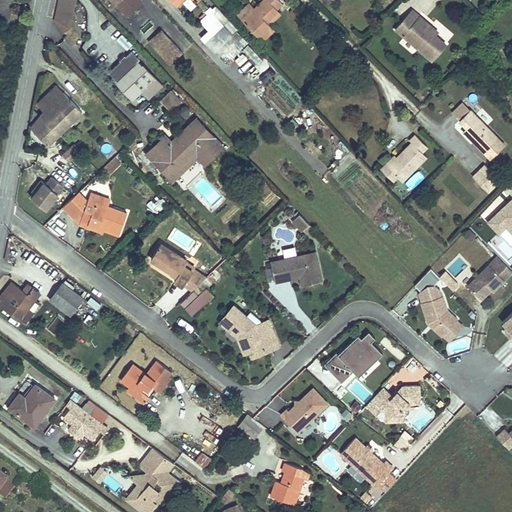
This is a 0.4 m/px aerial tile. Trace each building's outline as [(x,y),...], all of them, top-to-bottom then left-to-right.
[(77,0),(58,0),(55,17),(64,35),(71,28),(77,0)] [(141,1),(139,0),(110,0),(127,16),(141,1)] [(269,23),(280,12),(276,8),(282,3),(279,0),(265,0),(256,9),(243,21),(257,34),(269,23)] [(243,21),(256,9),(249,2),(237,13),(243,21)] [(301,13),(295,7),(289,12),(296,18),(301,13)] [(224,63),(246,40),(211,8),(198,22),(207,31),(199,39),(224,63)] [(435,35),(428,30),(431,26),(412,10),(396,29),(432,60),(446,44),(435,35)] [(274,29),(269,23),(257,34),(262,40),(274,29)] [(431,26),(428,30),(435,35),(438,32),(431,26)] [(183,52),(172,40),(162,29),(148,41),(169,65),(183,52)] [(116,40),(126,50),(131,45),(121,35),(116,40)] [(257,66),(262,61),(248,45),(243,50),(257,66)] [(162,85),(141,63),(139,64),(137,61),(139,59),(131,50),(126,56),(120,61),(109,71),(135,99),(142,92),(149,98),(162,85)] [(246,58),(239,65),(245,71),(253,64),(246,58)] [(264,85),(275,74),(269,69),(258,80),(264,85)] [(48,144),(82,111),(57,85),(51,91),(54,95),(41,107),(45,111),(31,127),(48,144)] [(170,110),(181,100),(171,90),(160,100),(170,110)] [(505,145),(463,103),(453,113),(460,120),(459,121),(466,128),(463,131),(491,159),(505,145)] [(222,146),(197,120),(171,144),(165,137),(148,153),(165,171),(174,163),(179,169),(196,153),(205,163),(222,146)] [(427,156),(422,152),(427,147),(415,134),(409,140),(412,143),(397,157),(388,167),(398,177),(402,181),(427,156)] [(81,150),(75,144),(63,154),(69,161),(81,150)] [(394,181),(398,177),(388,167),(397,157),(395,155),(381,168),(394,181)] [(110,175),(121,163),(114,156),(103,168),(110,175)] [(339,179),(355,167),(350,160),(334,172),(339,179)] [(495,180),(498,177),(485,164),(473,177),(488,192),(498,182),(495,180)] [(410,190),(425,179),(420,172),(405,183),(410,190)] [(46,209),(64,186),(52,177),(46,184),(41,180),(35,188),(37,190),(35,194),(32,198),(46,209)] [(117,233),(124,212),(108,206),(109,203),(89,196),(88,201),(79,192),(63,206),(79,224),(85,226),(86,222),(104,229),(117,233)] [(91,192),(89,196),(109,203),(110,199),(91,192)] [(146,196),(139,203),(154,217),(169,201),(162,195),(154,203),(146,196)] [(511,248),(511,200),(509,198),(485,222),(511,248)] [(303,230),(309,224),(300,213),(291,221),(301,232),(303,230)] [(86,222),(85,226),(103,232),(104,229),(86,222)] [(306,233),(312,227),(309,224),(303,230),(306,233)] [(470,241),(476,236),(470,229),(464,234),(470,241)] [(194,289),(206,278),(193,271),(195,266),(186,260),(187,259),(162,242),(151,258),(177,275),(174,280),(192,291),(194,289)] [(322,281),(316,252),(271,262),(274,279),(294,275),(294,277),(301,275),(303,285),(322,281)] [(496,288),(511,272),(511,270),(498,256),(468,286),(481,299),(491,290),(494,287),(496,288)] [(431,268),(415,285),(421,292),(419,293),(422,302),(421,302),(428,323),(442,336),(443,335),(458,319),(448,310),(441,290),(434,285),(441,278),(431,268)] [(215,280),(209,274),(206,278),(211,283),(215,280)] [(199,295),(211,283),(206,278),(194,289),(199,295)] [(35,300),(40,293),(32,287),(26,294),(22,291),(11,282),(0,295),(0,303),(20,319),(21,318),(35,300)] [(32,287),(28,283),(22,291),(26,294),(32,287)] [(83,298),(63,283),(50,300),(70,315),(83,298)] [(35,300),(21,318),(27,323),(40,304),(35,300)] [(277,340),(268,320),(261,322),(260,320),(250,311),(246,316),(234,305),(220,321),(238,337),(239,339),(242,338),(247,352),(250,351),(277,340)] [(511,338),(511,312),(502,322),(507,326),(509,328),(507,331),(505,332),(511,338)] [(46,330),(55,336),(64,321),(55,315),(46,330)] [(458,319),(443,335),(450,341),(464,325),(458,319)] [(358,376),(383,353),(371,341),(375,338),(369,331),(361,338),(358,334),(338,353),(336,352),(345,363),(345,366),(335,375),(341,382),(353,371),(358,376)] [(247,352),(242,338),(239,339),(244,353),(247,352)] [(277,340),(250,351),(252,357),(279,345),(277,340)] [(345,366),(345,363),(336,352),(324,364),(335,375),(345,366)] [(159,392),(170,377),(169,375),(172,372),(157,360),(146,374),(133,363),(121,379),(129,386),(139,393),(141,391),(144,387),(146,388),(149,384),(154,388),(159,392)] [(357,379),(348,387),(363,403),(371,395),(357,379)] [(35,426),(55,398),(35,384),(29,393),(31,395),(28,399),(26,398),(20,393),(9,407),(35,426)] [(144,387),(141,391),(148,396),(154,388),(149,384),(146,388),(144,387)] [(403,411),(411,403),(421,403),(420,385),(403,385),(393,395),(384,387),(366,406),(376,415),(379,411),(384,411),(385,422),(403,421),(403,411)] [(139,393),(129,386),(126,390),(144,403),(147,399),(139,393)] [(297,431),(328,403),(314,387),(300,400),(300,404),(296,404),(289,410),(287,408),(281,414),(297,431)] [(108,429),(101,423),(108,414),(98,406),(95,409),(86,402),(82,408),(70,399),(67,403),(72,408),(65,417),(73,424),(69,429),(79,437),(83,432),(92,439),(100,429),(105,433),(108,429)] [(356,411),(361,406),(356,401),(351,406),(356,411)] [(347,419),(352,414),(346,409),(341,414),(347,419)] [(267,428),(247,413),(238,426),(258,441),(267,428)] [(511,429),(509,433),(505,428),(496,436),(508,448),(511,444),(511,429)] [(407,442),(400,436),(395,441),(401,446),(404,445),(407,442)] [(384,463),(371,452),(373,449),(368,444),(366,447),(355,437),(341,453),(376,486),(393,468),(385,461),(384,463)] [(159,506),(162,501),(174,498),(173,488),(179,481),(167,472),(174,463),(154,448),(148,454),(156,461),(148,471),(153,475),(149,481),(143,476),(129,476),(138,483),(147,491),(144,494),(142,498),(141,501),(141,507),(142,510),(144,511),(148,511),(155,503),(159,506)] [(202,451),(195,461),(206,469),(213,459),(202,451)] [(156,461),(148,454),(140,465),(148,471),(156,461)] [(294,504),(304,478),(307,479),(309,473),(303,468),(285,462),(282,470),(285,472),(282,482),(276,480),(271,495),(294,504)] [(100,463),(90,475),(99,482),(108,471),(100,463)] [(153,475),(148,471),(143,476),(149,481),(153,475)] [(40,488),(23,475),(16,484),(30,495),(34,491),(37,493),(37,492),(40,488)] [(0,495),(5,499),(14,487),(6,481),(0,489),(0,495)] [(147,491),(138,483),(127,498),(142,510),(141,507),(141,501),(142,498),(144,494),(147,491)] [(232,498),(235,494),(228,489),(219,501),(222,504),(232,498)] [(372,496),(366,492),(361,497),(367,502),(372,496)]
